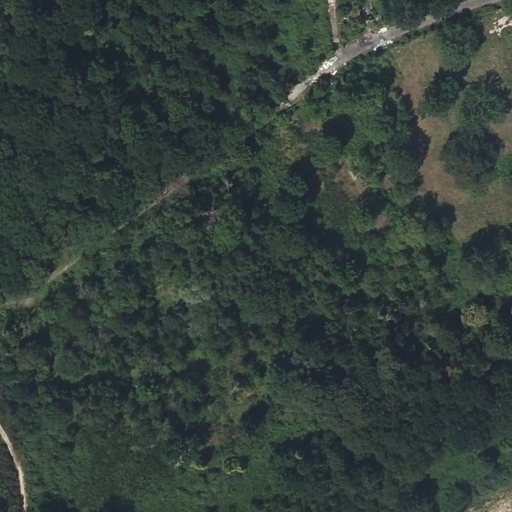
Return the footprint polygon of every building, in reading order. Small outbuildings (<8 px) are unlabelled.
[(371,0),(359,0),(361,21),(373,20),(371,0)] [(323,7),(303,11),(305,19),(324,15),(323,7)] [(258,165),(277,186),(290,173),(272,153),(258,165)] [(83,298),(71,306),(78,316),(90,309),(83,298)] [(64,338),(33,344),(36,365),(68,359),(64,338)] [(231,443),(236,459),(270,447),(265,432),(231,443)] [(115,510),(171,490),(165,472),(109,492),(115,510)]
